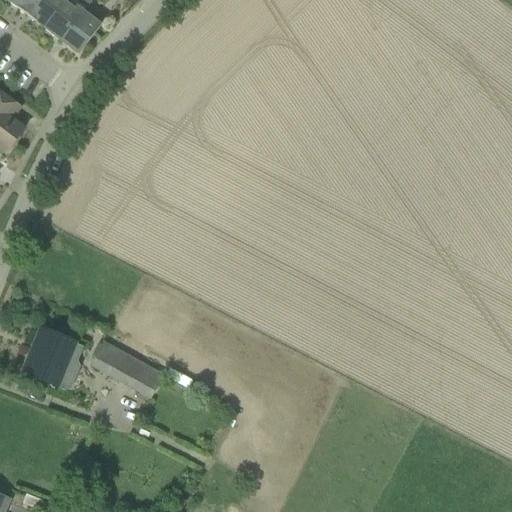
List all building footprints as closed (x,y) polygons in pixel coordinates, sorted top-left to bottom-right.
[(26,17),(38,0),(11,0),(9,3),(26,17)] [(65,0),(38,0),(26,17),(43,30),(65,0)] [(83,13),(91,3),(86,0),(65,0),(43,30),(60,43),(83,13)] [(101,27),(85,15),(83,13),(60,43),(78,56),(101,27)] [(0,94),(0,152),(6,157),(27,130),(13,119),(20,109),(0,94)] [(75,345),(75,344),(40,329),(33,346),(38,348),(27,375),(22,373),(22,375),(57,390),(57,389),(64,392),(70,390),(79,369),(76,364),(82,349),(75,345)] [(150,401),(163,378),(103,344),(90,367),(150,401)] [(22,505),(38,511),(42,502),(25,496),(22,505)] [(0,511),(4,511),(9,501),(0,497),(0,511)]
